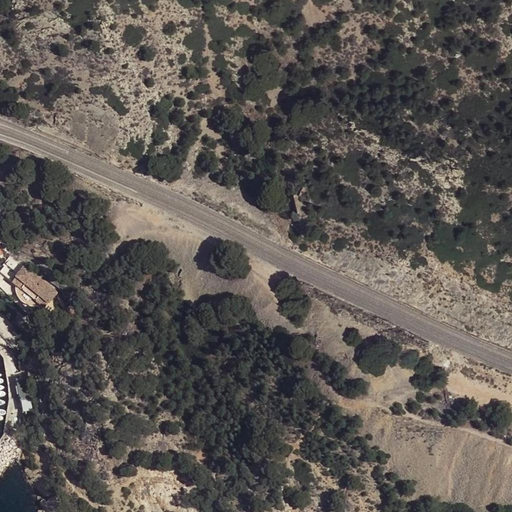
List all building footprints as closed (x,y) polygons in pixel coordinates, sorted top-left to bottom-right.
[(0,244),(11,238),(5,230),(6,229),(4,225),(0,228),(0,227),(0,244)] [(57,292),(24,267),(15,278),(16,279),(17,279),(13,284),(15,286),(20,289),(19,291),(21,295),(22,297),(23,299),(25,301),(27,302),(28,302),(31,303),(33,303),(35,303),(37,303),(40,305),(43,308),(47,302),(49,304),(57,292)] [(22,297),(21,295),(19,291),(20,289),(15,286),(15,289),(15,291),(16,293),(16,295),(17,298),(18,299),(20,301),(22,303),(23,304),(25,305),(27,306),(30,307),(32,307),(34,307),(36,307),(38,306),(40,305),(37,303),(35,303),(33,303),(31,303),(28,302),(27,302),(25,301),(23,299),(22,297)] [(77,314),(72,304),(66,308),(68,320),(77,314)] [(30,398),(26,378),(17,380),(20,400),(23,416),(27,415),(27,412),(29,411),(27,399),(30,398)]
